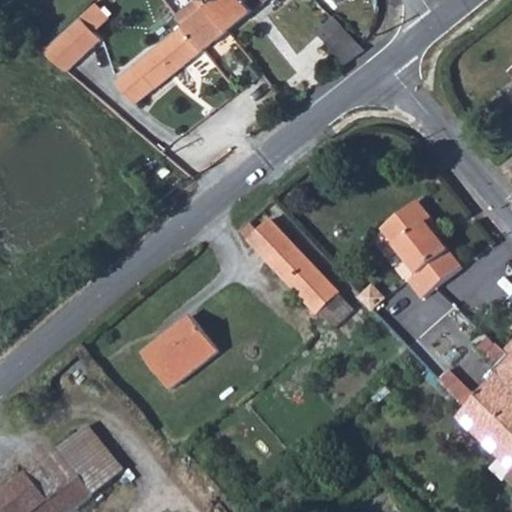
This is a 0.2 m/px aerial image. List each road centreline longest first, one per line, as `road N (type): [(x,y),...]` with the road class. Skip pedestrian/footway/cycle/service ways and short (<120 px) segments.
road 1 (tertiary): [(0,385),(381,69)]
road 2 (residential): [(381,69),(511,212)]
